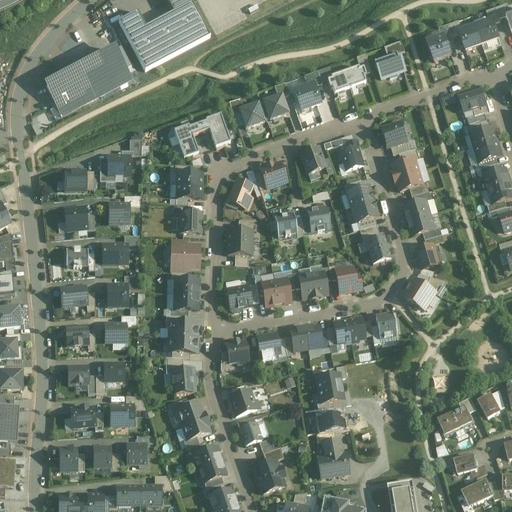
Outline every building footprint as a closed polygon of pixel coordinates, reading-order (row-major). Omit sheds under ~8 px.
[(164,0),(173,15),(192,5),(188,0),(164,0)] [(137,14),(118,24),(144,74),(210,40),(192,5),(173,15),(146,30),(137,14)] [(507,6),(496,10),(500,22),(506,19),(506,17),(510,16),(507,6)] [(496,10),(486,14),(490,23),(493,22),(494,26),(501,24),(500,22),(496,10)] [(490,23),(475,28),(482,47),(499,41),(494,26),(493,22),(490,23)] [(459,24),(448,27),(453,41),(460,38),(459,34),(462,33),(459,24)] [(448,27),(438,31),(442,40),(445,39),(447,47),(454,44),(453,41),(448,27)] [(462,33),(459,34),(460,38),(465,53),(482,47),(475,28),(462,33)] [(442,40),(428,45),(435,65),(443,62),(443,61),(451,58),(447,47),(445,39),(442,40)] [(401,44),(390,48),(394,58),(396,57),(397,58),(404,56),(401,44)] [(390,48),(384,50),(387,60),(394,58),(390,48)] [(114,53),(61,81),(76,109),(129,81),(114,53)] [(365,57),(356,60),(359,67),(361,66),(362,69),(368,67),(365,57)] [(387,60),(374,65),(377,73),(378,73),(381,82),(389,80),(389,82),(397,79),(396,77),(404,74),(400,64),(399,64),(397,58),(396,57),(394,58),(387,60)] [(358,70),(344,75),(350,91),(356,89),(357,92),(365,89),(364,86),(365,85),(363,79),(365,78),(365,79),(366,78),(363,70),(359,72),(358,72),(358,70)] [(317,74),(303,79),(307,88),(313,86),(314,90),(322,87),(317,74)] [(344,75),(331,80),(332,82),(331,82),(327,83),(330,91),(332,90),(334,96),(336,96),(337,99),(345,96),(344,93),(350,91),(344,75)] [(61,80),(46,88),(62,117),(76,109),(61,81),(61,80)] [(285,85),(274,89),(277,99),(282,97),(283,100),(290,98),(285,85)] [(307,88),(294,93),(302,113),(320,107),(314,90),(313,86),(307,88)] [(482,93),(459,100),(464,115),(473,112),(486,108),(482,93)] [(277,99),(263,104),(263,105),(261,106),(267,122),(269,122),(269,123),(289,116),(283,100),(282,97),(277,99)] [(240,101),(229,105),(233,118),(240,116),(239,112),(243,111),(240,101)] [(243,111),(239,112),(240,116),(245,132),(265,125),(264,123),(267,122),(261,106),(258,107),(258,106),(243,111)] [(486,108),(473,112),(475,119),(485,116),(488,115),(486,108)] [(485,116),(475,119),(467,121),(470,129),(481,125),(487,124),(485,116)] [(220,117),(205,123),(206,124),(198,127),(201,136),(209,133),(210,136),(225,130),(220,117)] [(401,125),(381,131),(387,151),(391,150),(407,145),(401,125)] [(470,129),(464,131),(466,139),(471,137),(483,133),(481,125),(470,129)] [(189,129),(174,134),(178,147),(193,142),(192,139),(201,136),(198,127),(189,130),(189,129)] [(225,130),(210,136),(215,150),(224,147),(230,145),(225,130)] [(483,133),(471,137),(475,150),(497,144),(493,130),(483,133)] [(193,142),(178,147),(184,162),(191,159),(198,156),(193,142)] [(129,144),(129,154),(136,154),(136,160),(141,160),(142,143),(129,144)] [(355,143),(347,146),(349,153),(340,155),(346,173),(363,168),(355,143)] [(497,144),(475,150),(480,165),(496,161),(502,159),(497,144)] [(407,145),(391,150),(393,158),(399,157),(410,153),(407,145)] [(318,150),(301,156),(301,157),(300,159),(302,164),(304,165),(308,176),(325,170),(318,150)] [(410,153),(399,157),(402,165),(415,161),(416,163),(419,162),(416,151),(410,153)] [(122,159),(108,159),(108,162),(108,180),(115,180),(122,179),(130,179),(129,160),(129,159),(122,159)] [(402,165),(392,168),(394,174),(392,175),(394,181),(419,174),(416,163),(415,161),(402,165)] [(480,165),(479,166),(480,172),(498,166),(496,161),(480,165)] [(108,180),(108,162),(99,162),(100,186),(115,185),(115,180),(108,180)] [(145,162),(137,163),(137,171),(145,171),(145,162)] [(279,166),(273,168),(272,166),(266,168),(267,171),(260,173),(261,175),(267,192),(286,185),(279,166)] [(498,166),(480,172),(483,179),(484,178),(500,173),(498,166)] [(500,173),(484,178),(488,192),(510,186),(505,171),(500,173)] [(85,174),(65,174),(65,194),(85,194),(85,193),(85,175),(85,174)] [(419,174),(394,181),(396,188),(398,188),(400,194),(409,191),(423,187),(422,185),(419,174)] [(85,175),(85,193),(94,193),(94,175),(85,175)] [(192,176),(178,175),(177,176),(177,188),(201,189),(202,176),(192,176)] [(261,175),(254,177),(260,194),(267,192),(261,175)] [(361,183),(344,188),(346,195),(363,190),(361,183)] [(250,189),(237,184),(230,200),(230,201),(239,204),(238,207),(248,211),(252,202),(251,201),(246,199),(250,190),(250,189)] [(423,187),(409,191),(412,200),(429,194),(426,184),(422,185),(423,187)] [(511,193),(510,186),(488,192),(493,206),(493,207),(505,203),(511,200),(511,193)] [(201,189),(177,188),(177,201),(201,202),(201,189)] [(363,190),(346,195),(351,210),(374,203),(369,188),(363,190)] [(328,193),(313,198),(315,204),(330,199),(328,193)] [(429,194),(412,200),(414,207),(426,203),(426,204),(432,202),(429,194)] [(140,199),(124,200),(124,207),(129,207),(129,210),(140,210),(140,199)] [(374,203),(351,210),(355,226),(374,220),(378,219),(374,203)] [(414,207),(405,209),(409,224),(430,218),(426,204),(426,203),(414,207)] [(505,203),(493,207),(493,206),(487,208),(489,215),(507,210),(505,203)] [(124,207),(109,207),(109,214),(109,227),(129,227),(129,210),(129,207),(124,207)] [(0,232),(10,228),(1,210),(0,209),(0,208),(0,232)] [(84,210),(64,212),(67,234),(86,232),(87,232),(85,217),(84,210)] [(325,210),(316,212),(316,211),(316,213),(312,214),(312,212),(311,212),(311,213),(307,213),(308,217),(311,235),(311,236),(317,235),(324,234),(329,233),(325,210)] [(507,210),(489,215),(491,221),(500,218),(508,216),(507,210)] [(200,215),(181,214),(181,236),(200,237),(200,215)] [(511,214),(508,216),(500,218),(505,235),(511,233),(511,214)] [(94,216),(85,217),(87,232),(86,232),(86,235),(94,234),(94,216)] [(286,217),(281,218),(281,219),(275,220),(274,220),(278,240),(285,239),(285,240),(290,239),(290,238),(296,237),(297,237),(295,222),(294,217),(293,217),(286,218),(286,217)] [(308,217),(300,219),(300,221),(301,221),(303,237),(311,235),(308,217)] [(430,218),(409,224),(413,238),(423,236),(434,232),(434,231),(430,218)] [(374,220),(357,225),(359,233),(377,228),(374,220)] [(300,221),(295,222),(297,237),(296,237),(297,240),(304,239),(303,237),(301,221),(300,221)] [(256,224),(238,223),(238,232),(252,233),(256,233),(256,224)] [(377,228),(359,233),(363,245),(366,244),(366,243),(380,239),(377,228)] [(440,230),(434,231),(434,232),(423,236),(425,243),(442,238),(440,230)] [(238,232),(228,232),(228,245),(252,246),(252,233),(238,232)] [(380,239),(366,243),(366,244),(373,267),(391,261),(384,238),(380,239)] [(442,238),(425,243),(427,249),(433,248),(444,244),(442,238)] [(139,239),(124,239),(124,247),(127,247),(127,254),(138,254),(139,239)] [(511,243),(499,247),(502,257),(506,256),(505,254),(511,251),(511,243)] [(252,246),(228,245),(227,258),(235,258),(248,259),(251,259),(252,246)] [(0,264),(13,264),(12,247),(0,248),(0,264)] [(124,247),(102,248),(102,268),(127,267),(127,254),(127,247),(124,247)] [(185,249),(171,248),(171,270),(187,270),(199,271),(200,249),(185,248),(185,249)] [(427,249),(417,252),(423,271),(439,267),(433,248),(427,249)] [(80,251),(73,251),(73,253),(65,253),(66,270),(73,270),(73,271),(81,271),(81,270),(88,270),(88,256),(88,253),(80,253),(80,251)] [(248,259),(235,258),(234,269),(248,270),(248,259)] [(335,269),(328,270),(331,282),(331,283),(337,282),(335,273),(336,273),(335,269)] [(328,270),(322,271),(323,275),(325,283),(331,282),(328,270)] [(336,273),(335,273),(337,282),(339,296),(361,292),(358,278),(354,279),(352,270),(336,273)] [(323,275),(311,277),(315,301),(321,300),(321,299),(327,298),(325,283),(323,275)] [(298,276),(291,277),(294,292),(300,291),(298,280),(299,279),(298,276)] [(291,277),(285,278),(286,282),(288,293),(294,292),(291,277)] [(299,279),(298,280),(300,291),(302,302),(308,301),(309,302),(315,301),(311,277),(299,279)] [(138,279),(124,280),(124,288),(127,288),(127,289),(127,295),(137,295),(138,279)] [(0,300),(14,300),(12,280),(0,281),(0,300)] [(447,285),(430,280),(428,286),(427,289),(436,295),(435,296),(439,298),(447,285)] [(189,282),(175,282),(175,283),(174,298),(198,298),(199,283),(189,282)] [(261,282),(254,283),(255,287),(257,299),(263,298),(261,286),(262,286),(261,282)] [(286,282),(274,284),(278,308),(290,305),(288,293),(286,282)] [(427,289),(416,282),(405,299),(425,312),(435,296),(436,295),(427,289)] [(262,286),(261,286),(263,298),(266,310),(278,308),(274,284),(262,286)] [(255,287),(247,289),(251,306),(259,305),(257,299),(255,287)] [(124,288),(107,288),(107,309),(127,309),(127,295),(127,289),(127,288),(124,288)] [(247,289),(226,293),(230,312),(231,312),(231,314),(234,316),(240,315),(242,312),(242,310),(251,309),(251,306),(247,289)] [(85,290),(60,292),(62,310),(86,308),(87,308),(86,297),(85,290)] [(94,296),(86,297),(87,308),(86,308),(87,315),(95,314),(94,296)] [(198,298),(174,298),(174,313),(188,314),(198,314),(198,298)] [(3,313),(0,313),(0,332),(20,330),(18,311),(3,313)] [(392,315),(375,318),(377,328),(380,342),(395,339),(395,334),(397,334),(398,334),(395,317),(394,317),(394,318),(393,318),(392,315)] [(137,319),(121,319),(121,327),(126,327),(126,330),(136,330),(137,319)] [(361,321),(353,322),(353,323),(348,324),(348,323),(347,323),(351,346),(359,345),(358,343),(365,342),(365,340),(362,325),(361,321)] [(341,325),(333,326),(333,330),(336,347),(337,347),(343,346),(344,348),(344,347),(351,346),(347,323),(346,324),(341,325)] [(369,323),(362,325),(365,340),(372,338),(370,329),(369,323)] [(181,326),(169,325),(169,326),(169,341),(197,342),(197,326),(181,326)] [(121,327),(105,328),(105,346),(126,345),(126,330),(126,327),(121,327)] [(377,328),(370,329),(372,338),(374,347),(380,346),(380,342),(377,328)] [(86,329),(66,331),(67,349),(74,348),(74,349),(81,349),(81,348),(87,347),(88,347),(87,336),(86,329)] [(317,329),(304,331),(307,352),(321,350),(319,335),(317,329)] [(333,330),(326,331),(326,333),(329,349),(337,348),(337,347),(336,347),(333,330)] [(304,331),(290,334),(291,340),(294,355),(294,354),(307,352),(304,331)] [(326,333),(319,335),(321,350),(321,353),(330,351),(329,349),(326,333)] [(95,336),(87,336),(88,347),(87,347),(88,354),(95,353),(95,336)] [(276,336),(256,340),(260,360),(277,356),(280,356),(277,342),(276,336)] [(291,340),(283,341),(286,359),(295,357),(294,354),(294,355),(291,340)] [(197,342),(169,341),(169,355),(172,355),(190,355),(197,356),(197,342)] [(286,359),(283,341),(277,342),(280,356),(277,356),(278,360),(286,359)] [(5,344),(0,344),(0,362),(7,362),(17,362),(16,354),(16,350),(16,345),(16,343),(5,344)] [(238,343),(231,345),(232,346),(225,347),(227,354),(229,367),(230,367),(236,366),(237,368),(243,363),(248,362),(245,344),(239,345),(238,343)] [(343,346),(337,347),(337,348),(338,354),(345,352),(344,347),(344,348),(343,346)] [(17,362),(7,362),(7,363),(21,362),(21,354),(16,354),(17,362)] [(227,354),(221,356),(220,373),(230,372),(230,367),(229,367),(227,354)] [(183,361),(171,361),(165,361),(166,377),(172,377),(172,376),(179,376),(179,374),(183,373),(183,362),(183,361)] [(123,367),(104,367),(104,379),(105,385),(124,385),(123,367)] [(88,369),(67,370),(68,388),(87,388),(88,387),(88,379),(88,369)] [(344,369),(336,370),(337,377),(339,376),(340,382),(346,381),(344,369)] [(193,372),(183,373),(179,374),(179,376),(172,376),(172,377),(173,394),(175,396),(195,394),(194,387),(196,384),(196,382),(193,380),(193,372)] [(0,392),(21,392),(21,374),(5,375),(0,374),(0,392)] [(337,377),(316,380),(318,393),(341,389),(340,382),(339,376),(337,377)] [(95,379),(88,379),(88,387),(87,388),(87,397),(95,397),(95,379)] [(105,397),(105,385),(104,379),(95,379),(95,397),(105,397)] [(435,379),(435,392),(449,392),(450,380),(435,379)] [(288,390),(295,388),(293,380),(286,382),(288,390)] [(253,385),(242,387),(244,393),(254,391),(253,385)] [(341,389),(318,393),(320,406),(321,407),(328,405),(343,402),(341,389)] [(249,392),(229,400),(235,420),(256,412),(260,411),(257,403),(253,404),(249,392)] [(500,393),(491,398),(499,414),(505,411),(500,393)] [(14,399),(0,398),(0,408),(13,409),(14,399)] [(491,398),(479,404),(488,422),(500,415),(499,414),(491,398)] [(140,399),(125,399),(125,408),(133,408),(133,413),(145,413),(140,399)] [(470,401),(459,406),(461,412),(466,410),(469,416),(476,413),(470,401)] [(181,404),(168,408),(171,417),(177,415),(184,412),(181,404)] [(328,405),(321,407),(320,406),(316,407),(318,414),(330,412),(328,405)] [(184,412),(177,415),(182,431),(207,422),(204,416),(203,417),(200,407),(184,412)] [(13,409),(0,408),(0,424),(18,425),(19,410),(13,409)] [(125,408),(110,409),(110,429),(133,428),(133,413),(133,408),(125,408)] [(86,410),(80,410),(80,411),(71,412),(72,431),(94,429),(95,429),(94,416),(93,410),(87,411),(86,410)] [(461,412),(439,423),(442,430),(440,431),(445,440),(456,434),(456,433),(462,429),(463,431),(475,426),(472,419),(470,420),(469,416),(466,410),(461,412)] [(346,412),(316,417),(319,438),(349,433),(346,412)] [(103,416),(94,416),(95,429),(94,429),(95,434),(103,434),(103,416)] [(255,426),(253,420),(237,425),(239,431),(255,426)] [(207,422),(182,431),(186,443),(187,443),(197,440),(209,436),(207,429),(209,429),(207,422)] [(18,425),(0,424),(0,445),(10,446),(17,447),(18,425)] [(255,426),(239,431),(245,449),(261,443),(255,426)] [(197,440),(187,443),(186,443),(183,444),(186,453),(189,452),(199,448),(197,440)] [(463,450),(475,445),(473,440),(461,445),(463,450)] [(270,442),(259,446),(263,456),(274,452),(270,442)] [(326,459),(317,461),(320,481),(347,476),(343,456),(340,457),(337,443),(339,443),(339,442),(324,444),(326,459)] [(10,446),(0,445),(0,458),(9,459),(10,446)] [(199,448),(189,452),(191,459),(193,458),(193,457),(208,452),(206,446),(199,448)] [(145,447),(128,447),(126,449),(127,467),(138,467),(138,471),(148,470),(148,468),(148,463),(145,463),(145,447)] [(105,450),(93,450),(93,471),(110,471),(111,471),(110,457),(110,450),(110,449),(105,449),(105,450)] [(208,452),(193,457),(193,458),(198,472),(199,471),(221,464),(216,450),(208,452)] [(274,452),(263,456),(266,466),(275,463),(276,463),(283,461),(280,450),(274,452)] [(72,451),(67,451),(59,452),(60,474),(76,474),(76,457),(76,451),(72,451)] [(84,457),(76,457),(76,474),(76,475),(84,475),(84,457)] [(120,457),(110,457),(111,471),(110,471),(110,475),(120,474),(120,457)] [(474,459),(454,464),(458,477),(471,474),(478,472),(477,470),(474,459)] [(266,466),(253,471),(262,497),(284,489),(281,480),(284,479),(281,470),(278,471),(276,463),(275,463),(266,466)] [(14,465),(0,464),(0,490),(5,491),(12,491),(13,483),(14,483),(13,483),(13,477),(14,477),(14,476),(13,476),(14,465)] [(221,464),(199,471),(204,486),(221,480),(226,478),(221,464)] [(485,467),(477,470),(478,472),(471,474),(474,484),(488,477),(485,467)] [(168,479),(154,479),(154,489),(160,489),(160,494),(172,494),(168,479)] [(511,479),(503,480),(504,494),(511,493),(511,479)] [(221,480),(204,486),(206,492),(220,487),(223,486),(221,480)] [(503,480),(495,482),(496,485),(498,494),(504,494),(503,480)] [(417,511),(413,484),(388,488),(391,511),(417,511)] [(486,484),(463,495),(470,510),(492,499),(493,499),(488,487),(486,484)] [(434,490),(425,485),(423,489),(431,494),(434,490)] [(496,485),(488,487),(493,499),(492,499),(495,504),(500,503),(498,494),(496,485)] [(206,492),(203,493),(205,501),(209,499),(222,494),(220,487),(206,492)] [(124,489),(124,491),(116,491),(116,499),(116,508),(118,508),(139,508),(139,489),(124,489)] [(154,489),(139,489),(139,508),(160,508),(160,494),(160,489),(154,489)] [(222,494),(209,499),(213,511),(216,511),(235,506),(230,491),(222,494)] [(306,496),(294,498),(292,507),(304,509),(306,496)] [(102,511),(103,497),(87,498),(87,501),(87,511),(102,511)] [(73,498),(58,498),(58,511),(73,511),(74,502),(73,498)] [(116,499),(108,499),(108,511),(118,511),(118,508),(116,508),(116,499)] [(349,505),(323,500),(320,511),(355,511),(352,511),(353,508),(348,507),(349,505)]
